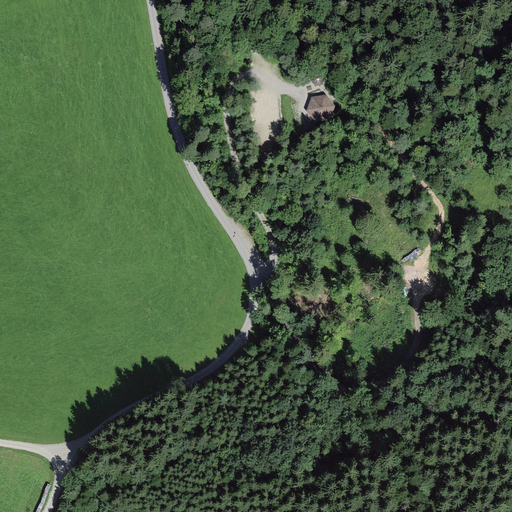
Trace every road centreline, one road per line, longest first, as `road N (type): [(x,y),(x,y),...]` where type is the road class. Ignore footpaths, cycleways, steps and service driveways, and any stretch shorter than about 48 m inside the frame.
road 1 (track): [(258,281),(253,324),(229,358),(70,454),(48,511)]
road 2 (unclassified): [(148,0),(189,162),(258,281)]
road 3 (track): [(258,281),(273,264),(273,237),(243,181),(226,124),(227,93),(242,75),(267,77),(296,93)]
road 4 (track): [(287,0),(319,31),(511,163)]
road 5 (track): [(394,511),(389,485),(339,392),(258,281)]
